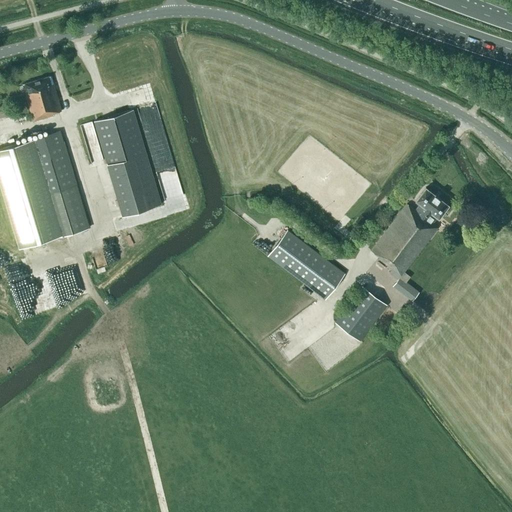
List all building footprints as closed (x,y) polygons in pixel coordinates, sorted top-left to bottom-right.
[(53,113),(61,111),(55,91),(53,85),(54,85),(51,76),(22,84),(33,121),(53,115),(53,113)] [(160,205),(132,110),(94,121),(122,216),(160,205)] [(89,228),(60,130),(33,138),(33,139),(0,149),(0,186),(19,248),(62,235),(62,236),(89,228)] [(438,218),(448,205),(425,188),(415,201),(417,201),(416,202),(419,204),(415,210),(407,204),(371,251),(379,257),(378,258),(392,269),(389,273),(398,279),(392,286),(412,301),(419,291),(406,282),(410,277),(403,272),(437,227),(432,223),(437,217),(438,218)] [(344,273),(287,230),(268,256),(325,299),(344,273)] [(386,305),(361,287),(334,322),(359,341),(386,305)]
